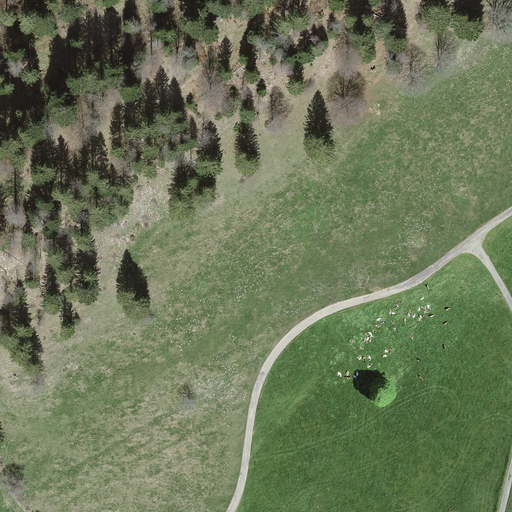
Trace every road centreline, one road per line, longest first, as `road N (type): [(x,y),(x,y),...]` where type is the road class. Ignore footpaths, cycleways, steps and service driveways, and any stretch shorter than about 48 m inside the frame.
road 1 (unclassified): [(511,214),(418,285),(293,334),(256,387),(233,511)]
road 2 (track): [(488,231),(511,112)]
